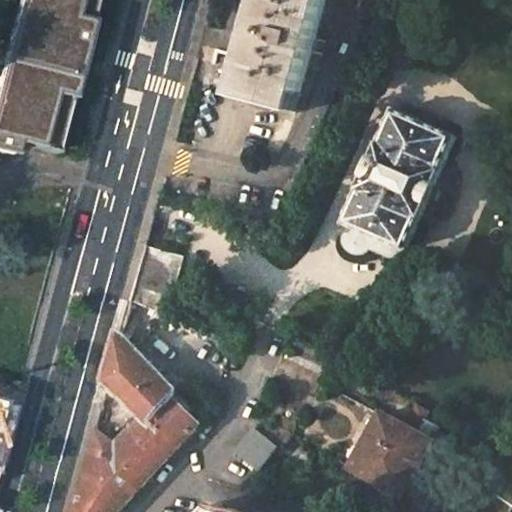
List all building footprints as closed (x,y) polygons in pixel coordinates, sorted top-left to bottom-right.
[(18,0),(0,68),(0,149),(10,153),(13,140),(53,150),(68,91),(67,91),(71,77),(72,77),(76,61),(92,0),(18,0)] [(259,0),(234,95),(296,113),(326,0),(259,0)] [(409,250),(460,139),(398,111),(346,223),(409,250)] [(186,255),(145,244),(138,271),(130,300),(169,317),(186,255)] [(73,511),(118,511),(200,425),(171,396),(119,340),(112,368),(106,391),(111,395),(119,387),(149,418),(118,441),(110,449),(93,439),(75,507),(73,511)] [(431,416),(421,410),(417,417),(427,423),(431,416)] [(443,432),(427,423),(417,417),(409,431),(382,416),(352,470),(385,489),(374,508),(379,511),(395,511),(404,499),(443,432)] [(280,444),(255,426),(236,453),(261,471),(280,444)] [(472,511),(507,511),(510,509),(511,505),(511,451),(489,491),(472,511)]
